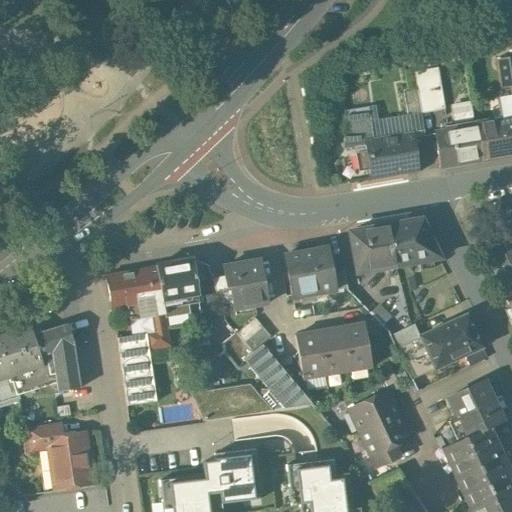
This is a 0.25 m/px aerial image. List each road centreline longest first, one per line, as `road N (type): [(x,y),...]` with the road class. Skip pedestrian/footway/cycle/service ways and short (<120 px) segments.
road 1 (residential): [(59,244),(95,300),(122,511)]
road 2 (residential): [(429,192),(511,368)]
road 3 (residential): [(261,205),(317,212),(429,192)]
road 4 (tertiary): [(310,0),(199,126)]
road 5 (tertiary): [(167,156),(59,244)]
